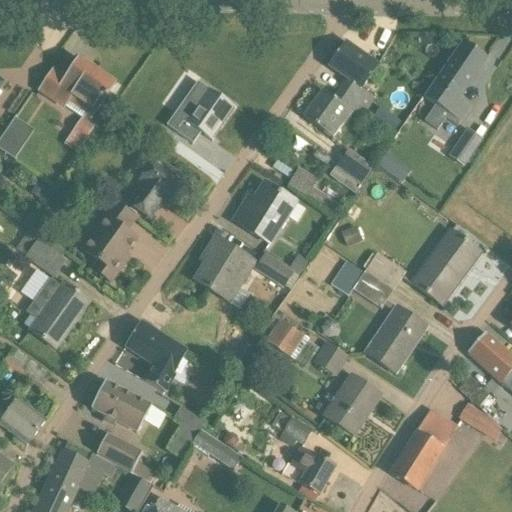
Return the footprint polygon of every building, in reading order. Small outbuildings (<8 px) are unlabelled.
[(363,89),(378,67),(346,44),(328,69),(346,82),(333,100),(352,114),(359,118),(374,97),(363,89)] [(487,60),(464,44),(424,101),(434,108),(424,123),(436,132),(445,120),(456,128),(469,110),(457,102),(487,60)] [(83,120),(81,122),(87,126),(114,87),(78,62),(66,80),(53,72),(40,91),(83,120)] [(198,84),(167,128),(193,147),(204,131),(216,140),(236,111),(198,84)] [(352,114),(333,100),(323,93),(303,119),(332,141),(334,137),(342,143),(352,130),(344,125),(352,114)] [(393,132),(400,122),(380,108),(373,118),(393,132)] [(10,130),(0,144),(0,152),(11,159),(24,139),(10,130)] [(69,139),(80,147),(87,138),(75,130),(69,139)] [(468,132),(450,160),(464,169),(482,141),(468,132)] [(348,151),(338,164),(363,183),(374,170),(348,151)] [(378,168),(385,173),(395,160),(388,155),(378,168)] [(185,182),(156,161),(138,185),(142,188),(128,206),(149,221),(163,203),(168,207),(185,182)] [(307,194),(316,179),(297,168),(288,183),(307,194)] [(37,183),(31,195),(42,201),(49,190),(37,183)] [(295,207),(265,186),(249,213),(243,209),(234,224),(268,248),(295,207)] [(136,242),(126,234),(135,222),(114,205),(103,219),(106,221),(83,253),(96,262),(91,270),(111,285),(123,269),(119,265),(136,242)] [(357,229),(341,235),(347,250),(362,244),(357,229)] [(481,255),(449,233),(411,285),(442,308),(481,255)] [(38,244),(60,261),(64,255),(42,239),(38,244)] [(255,265),(215,240),(205,256),(210,258),(194,283),(230,305),(255,265)] [(38,244),(27,259),(54,279),(65,264),(60,261),(38,244)] [(365,274),(394,293),(405,275),(377,256),(365,274)] [(265,257),(256,272),(282,289),(292,274),(265,257)] [(298,257),(289,270),(301,278),(310,265),(298,257)] [(352,293),(382,312),(394,293),(365,274),(365,275),(346,263),(330,287),(349,299),(352,293)] [(90,304),(64,286),(61,290),(50,282),(25,315),(36,323),(29,332),(56,352),(90,304)] [(426,330),(397,310),(365,356),(395,376),(426,330)] [(307,323),(289,312),(280,324),(279,324),(265,343),(287,360),(303,339),(299,336),(307,323)] [(187,355),(140,325),(125,349),(154,367),(145,385),(164,396),(187,355)] [(511,360),(485,336),(468,355),(511,394),(511,360)] [(346,360),(326,346),(312,366),(334,379),(346,360)] [(13,352),(13,353),(3,365),(39,391),(47,378),(13,352)] [(212,386),(218,389),(224,379),(218,375),(212,386)] [(381,398),(351,380),(324,420),(353,439),(381,398)] [(487,396),(469,380),(458,391),(472,404),(491,421),(500,409),(487,396)] [(151,410),(104,385),(90,412),(137,437),(151,410)] [(160,400),(156,408),(172,416),(176,409),(160,400)] [(45,423),(18,403),(8,417),(0,411),(0,427),(28,447),(45,423)] [(490,422),(479,415),(469,408),(460,422),(493,442),(502,432),(490,422)] [(181,410),(174,421),(184,427),(169,452),(182,460),(204,424),(181,410)] [(456,430),(430,413),(390,477),(417,493),(456,430)] [(289,421),(279,415),(272,428),(281,434),(303,446),(310,434),(289,421)] [(191,447),(206,457),(216,443),(201,433),(191,447)] [(227,436),(224,441),(225,446),(230,449),(235,448),(238,443),(237,438),(232,435),(227,436)] [(141,456),(106,438),(95,457),(96,458),(96,459),(116,470),(130,478),(131,476),(137,464),(141,456)] [(241,460),(229,452),(221,464),(233,473),(241,460)] [(300,487),(320,498),(335,471),(301,452),(296,461),(311,470),(300,487)] [(88,466),(63,453),(36,511),(67,511),(77,491),(92,497),(102,477),(111,481),(116,470),(96,459),(92,457),(88,466)] [(0,486),(13,469),(0,459),(0,486)] [(137,464),(131,476),(149,486),(156,474),(137,464)] [(150,488),(132,479),(122,497),(139,507),(150,488)] [(187,511),(178,506),(176,510),(159,500),(151,511),(187,511)]
